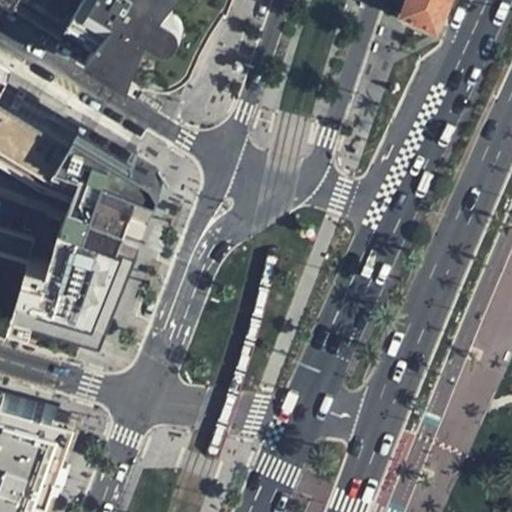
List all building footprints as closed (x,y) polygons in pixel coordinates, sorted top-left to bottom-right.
[(15,0),(13,5),(28,14),(37,0),(15,0)] [(37,0),(28,14),(103,58),(144,0),(37,0)] [(160,0),(144,0),(103,58),(109,61),(114,64),(160,0)] [(224,12),(229,14),(234,0),(160,0),(114,64),(149,84),(152,82),(192,72),(224,12)] [(408,0),(405,10),(437,25),(448,0),(408,0)] [(0,91),(11,71),(0,64),(0,91)] [(11,71),(0,91),(0,192),(23,202),(80,113),(26,80),(11,71)] [(192,72),(152,82),(182,90),(192,72)] [(67,218),(88,226),(114,188),(138,156),(142,149),(80,113),(23,202),(67,218)] [(138,156),(114,188),(142,209),(153,176),(150,162),(138,156)] [(114,188),(88,226),(117,237),(121,226),(124,218),(137,223),(142,209),(114,188)] [(0,225),(0,252),(31,261),(39,237),(0,225)] [(0,511),(42,511),(76,413),(0,390),(0,511)]
